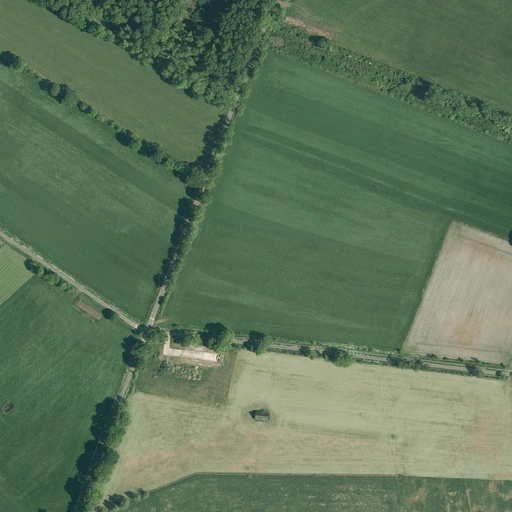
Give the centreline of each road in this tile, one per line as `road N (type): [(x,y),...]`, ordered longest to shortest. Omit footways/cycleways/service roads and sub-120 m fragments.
road 1 (unclassified): [(146,331),(273,0)]
road 2 (unclassified): [(78,511),(146,331)]
road 3 (unclassified): [(146,331),(0,233)]
